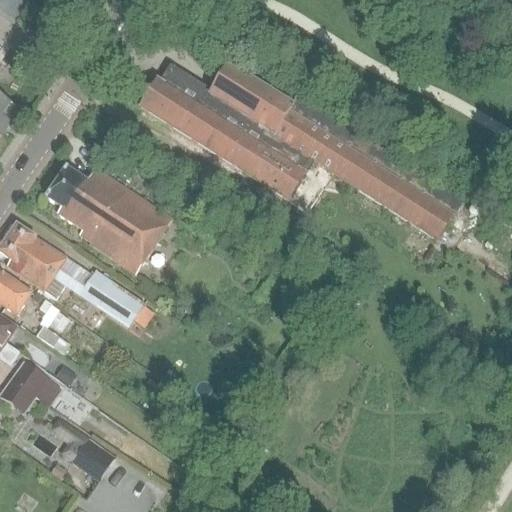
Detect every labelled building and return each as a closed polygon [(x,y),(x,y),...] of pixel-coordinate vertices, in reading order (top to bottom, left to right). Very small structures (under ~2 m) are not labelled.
[(81,0),(42,0),(44,1),(43,4),(67,21),(79,5),(78,5),(81,0)] [(215,161),(247,181),(288,207),(296,212),(314,184),(311,182),(318,171),(358,196),(397,222),(437,247),(462,207),(435,189),(431,196),(418,188),(379,163),(339,138),(293,109),(291,112),(259,92),(228,72),(211,98),(170,72),(160,88),(157,86),(140,113),(215,161)] [(0,138),(1,139),(6,132),(11,125),(7,123),(15,110),(0,100),(0,138)] [(67,171),(46,202),(61,211),(57,217),(81,233),(78,236),(91,245),(89,247),(136,278),(172,223),(97,172),(88,185),(67,171)] [(16,228),(0,251),(0,256),(3,259),(17,269),(12,275),(55,303),(63,291),(52,284),(67,262),(35,242),(36,241),(16,228)] [(0,307),(16,319),(31,296),(0,275),(0,307)] [(94,277),(84,293),(133,326),(144,311),(94,277)] [(45,316),(37,327),(46,332),(48,328),(60,336),(68,324),(57,317),(58,315),(43,305),(39,312),(45,316)] [(0,362),(9,369),(18,356),(19,354),(6,345),(15,332),(0,322),(0,362)] [(42,331),(35,341),(61,359),(68,349),(42,331)] [(22,366),(9,385),(34,402),(48,412),(61,393),(22,366)] [(63,369),(55,380),(69,390),(77,379),(63,369)] [(0,400),(24,417),(34,402),(9,385),(0,397),(0,400)] [(85,444),(69,468),(96,487),(113,463),(85,444)] [(58,469),(51,479),(61,486),(68,476),(58,469)]
